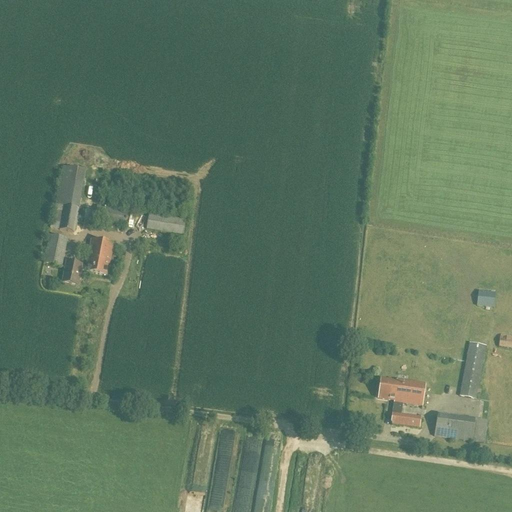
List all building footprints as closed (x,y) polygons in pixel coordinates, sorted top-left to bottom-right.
[(79,209),(86,172),(62,167),(56,205),(54,204),(50,229),(59,230),(75,233),(79,209)] [(126,226),(127,219),(128,211),(115,209),(97,206),(95,221),(103,222),(126,226)] [(183,236),(186,221),(149,215),(146,230),(183,236)] [(62,268),(68,239),(49,235),(47,243),(43,264),(62,268)] [(108,277),(114,245),(91,240),(86,267),(82,266),(82,265),(66,262),(62,283),(78,287),(81,272),(85,273),(108,277)] [(494,308),(496,293),(478,291),(477,307),(494,308)] [(511,350),(511,336),(500,335),(498,348),(511,350)] [(476,400),(486,346),(469,343),(459,397),(476,400)] [(486,380),(496,380),(496,369),(487,369),(486,380)] [(397,381),(381,379),(378,400),(394,402),(393,403),(390,425),(419,429),(421,417),(401,415),(403,404),(422,407),(425,384),(397,381)] [(492,440),(492,434),(486,433),(488,421),(475,420),(475,419),(437,414),(434,437),(472,443),(484,444),(485,439),(492,440)]
